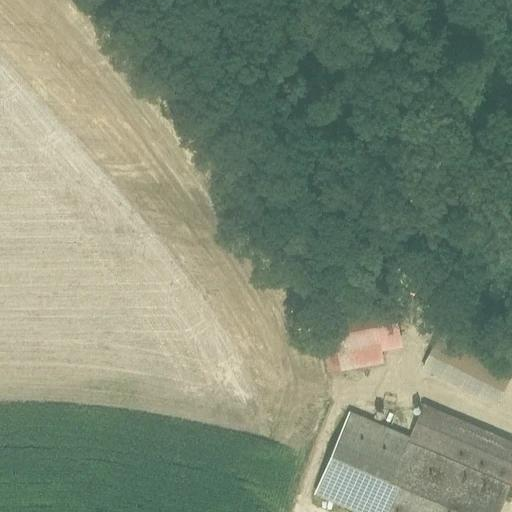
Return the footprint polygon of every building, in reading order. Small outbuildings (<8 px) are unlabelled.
[(437,198),(495,210),(500,183),(461,175),(464,161),(445,158),(437,198)] [(511,264),(466,253),(460,281),(511,294),(511,264)] [(324,336),(329,371),(380,364),(378,353),(404,350),(401,325),(324,336)] [(505,359),(448,336),(436,366),(493,388),(505,359)] [(344,414),(312,496),(353,511),(494,511),(511,466),(511,440),(417,403),(404,438),(344,414)]
